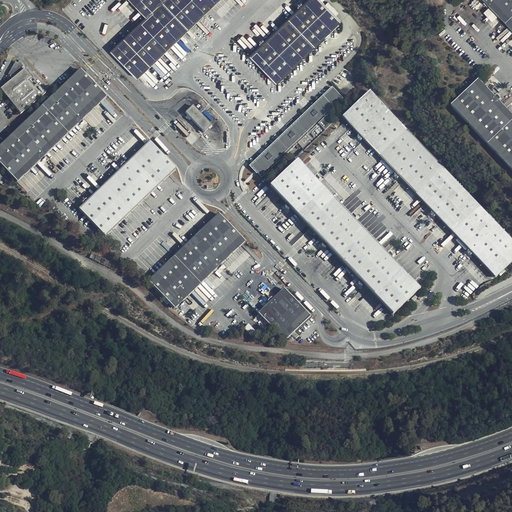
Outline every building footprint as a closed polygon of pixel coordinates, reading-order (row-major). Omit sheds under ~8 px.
[(133,0),(148,15),(163,1),(162,0),(133,0)] [(189,28),(217,0),(164,0),(163,1),(189,28)] [(277,83),(341,21),(338,18),(321,0),(307,0),(250,55),(277,83)] [(491,4),(486,0),(482,0),(480,2),(486,8),(491,4)] [(511,0),(486,0),(491,4),(511,26),(511,0)] [(112,50),(138,77),(141,74),(189,28),(163,1),(148,15),(112,50)] [(45,93),(37,83),(34,86),(29,81),(32,78),(24,68),(0,88),(0,89),(20,113),(45,93)] [(36,112),(62,139),(79,124),(85,118),(107,97),(81,69),(36,112)] [(450,107),(486,144),(511,119),(511,116),(498,103),(492,96),(477,80),(450,107)] [(322,115),(325,117),(343,100),(332,89),(295,123),(297,125),(324,99),(331,106),(322,115)] [(406,130),(369,92),(342,118),(358,134),(364,140),(379,156),(406,130)] [(497,92),(492,96),(498,103),(503,99),(497,92)] [(306,153),(316,144),(324,135),(333,127),(325,117),(322,115),(331,106),(324,99),(297,125),(295,123),(288,130),(290,132),(285,136),(283,134),(266,151),(267,153),(263,158),(261,156),(250,166),(261,178),(298,143),(306,153)] [(211,125),(193,105),(185,112),(204,132),(211,125)] [(36,112),(0,146),(0,161),(18,181),(41,160),(47,154),(62,139),(36,112)] [(85,118),(79,124),(83,128),(89,123),(85,118)] [(511,119),(486,144),(511,171),(511,119)] [(443,168),(406,130),(379,156),(394,172),(400,179),(416,195),(443,168)] [(364,140),(358,134),(353,138),(359,144),(364,140)] [(131,212),(169,175),(175,169),(149,142),(146,145),(128,162),(122,169),(105,185),(131,212)] [(51,159),(47,154),(41,160),(45,164),(51,159)] [(122,169),(128,162),(123,158),(117,164),(122,169)] [(365,285),(390,312),(393,315),(420,289),(417,286),(392,260),(386,254),(355,221),(349,215),(319,183),(313,177),(298,161),(270,187),(274,190),(286,203),(292,209),(322,241),(328,247),(359,280),(365,285)] [(480,206),(443,168),(416,195),(431,210),(437,217),(452,233),(480,206)] [(400,179),(394,172),(390,177),(396,183),(400,179)] [(317,173),(313,177),(319,183),(323,179),(317,173)] [(106,236),(131,212),(105,185),(90,199),(83,206),(80,209),(106,236)] [(83,206),(90,199),(85,195),(79,201),(83,206)] [(292,209),(286,203),(281,207),(287,214),(292,209)] [(511,261),(511,239),(480,206),(452,233),(468,249),(474,255),(492,274),(495,277),(511,261)] [(433,221),(437,217),(431,210),(427,215),(433,221)] [(354,211),(349,215),(355,221),(360,217),(354,211)] [(222,263),(241,245),(244,241),(219,214),(212,221),(174,257),(200,284),(216,269),(222,263)] [(324,252),(328,247),(322,241),(318,245),(324,252)] [(386,254),(392,260),(397,255),(391,249),(386,254)] [(470,259),(474,255),(468,249),(464,252),(470,259)] [(112,264),(91,254),(89,259),(110,269),(112,264)] [(184,299),(200,284),(174,257),(149,281),(175,308),(178,305),(184,299)] [(227,267),(222,263),(216,269),(220,273),(227,267)] [(360,290),(365,285),(359,280),(355,284),(360,290)] [(275,299),(269,305),(259,314),(285,341),(311,317),(285,290),(275,299)] [(264,300),(269,305),(275,299),(270,294),(264,300)] [(188,303),(184,299),(178,305),(182,309),(188,303)] [(252,337),(257,333),(249,324),(244,328),(252,337)]
